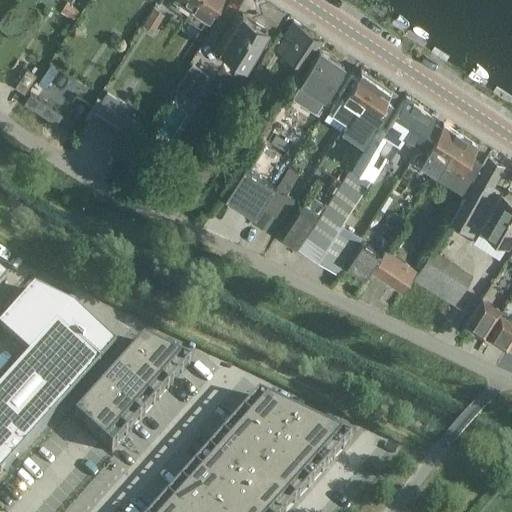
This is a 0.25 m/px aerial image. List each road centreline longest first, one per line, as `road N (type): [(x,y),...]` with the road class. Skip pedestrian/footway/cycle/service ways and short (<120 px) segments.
road 1 (unclassified): [(511,384),(162,219),(0,118)]
road 2 (tertiary): [(511,140),(298,0)]
